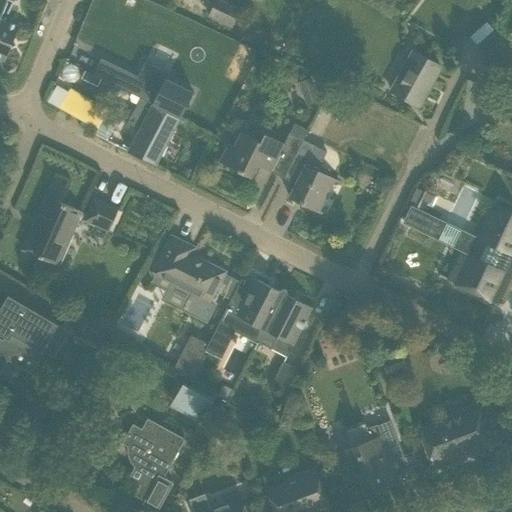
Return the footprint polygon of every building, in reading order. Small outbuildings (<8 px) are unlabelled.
[(0,0),(0,58),(5,60),(10,48),(16,45),(13,39),(18,26),(4,20),(13,1),(11,0),(0,0)] [(215,0),(208,16),(232,27),(240,9),(221,0),(215,0)] [(472,34),(469,37),(477,45),(503,75),(506,72),(509,75),(511,72),(511,52),(486,22),(472,34)] [(411,51),(390,90),(418,106),(440,67),(411,51)] [(101,57),(93,74),(116,86),(123,89),(142,99),(179,117),(192,92),(166,79),(169,74),(145,62),(138,76),(125,69),(101,57)] [(56,85),(47,101),(58,108),(59,107),(67,92),(56,85)] [(107,110),(69,89),(67,92),(59,107),(58,108),(97,129),(107,110)] [(335,93),(330,102),(339,107),(344,99),(335,93)] [(164,147),(179,117),(142,99),(128,124),(138,129),(127,151),(155,165),(164,147)] [(283,178),(285,174),(303,139),(307,130),(294,123),(290,133),(288,133),(283,143),(263,133),(259,142),(240,132),(233,146),(228,144),(219,162),(250,177),(256,164),(270,171),(272,167),(285,173),(283,178)] [(303,140),(285,174),(297,180),(289,197),(313,209),(322,191),(329,177),(316,170),(326,151),(315,146),(303,139),(303,140)] [(49,187),(22,249),(57,265),(81,212),(59,202),(63,193),(49,187)] [(416,188),(410,200),(418,204),(424,192),(416,188)] [(108,230),(109,228),(117,210),(94,200),(85,220),(108,230)] [(411,207),(403,223),(412,227),(411,227),(433,238),(441,222),(417,210),(415,209),(411,207)] [(439,274),(438,276),(501,306),(502,304),(499,303),(511,277),(509,275),(511,268),(511,222),(492,213),(480,238),(486,241),(486,242),(478,259),(477,261),(459,252),(447,278),(439,274)] [(209,264),(190,255),(194,248),(171,236),(162,254),(156,265),(160,267),(156,275),(189,292),(180,309),(205,322),(215,304),(209,301),(215,290),(224,273),(224,272),(221,270),(222,268),(210,262),(209,264)] [(224,273),(215,290),(228,296),(236,279),(224,273)] [(237,286),(211,338),(223,344),(231,328),(258,342),(285,289),(284,288),(278,291),(254,279),(248,292),(237,286)] [(285,289),(258,342),(271,348),(277,336),(292,344),(302,325),(311,307),(288,296),(286,289),(285,289)] [(0,372),(10,355),(23,351),(37,359),(42,350),(54,356),(68,331),(97,347),(99,343),(113,351),(118,342),(119,340),(70,312),(61,326),(7,295),(0,307),(0,334),(4,337),(2,340),(0,338),(0,372)] [(338,346),(339,343),(348,325),(330,317),(322,335),(321,336),(338,346)] [(115,326),(110,335),(116,338),(119,340),(130,346),(135,337),(115,326)] [(176,368),(196,373),(204,341),(184,336),(176,368)] [(113,351),(112,353),(121,358),(122,357),(123,358),(129,348),(127,347),(118,342),(113,351)] [(386,373),(404,367),(397,350),(380,356),(386,373)] [(282,390),(294,367),(283,362),(271,385),(282,390)] [(223,383),(217,394),(225,399),(231,388),(223,383)] [(198,424),(213,402),(184,384),(169,406),(198,424)] [(420,431),(425,445),(432,464),(472,448),(474,452),(497,444),(481,403),(479,404),(480,407),(462,415),(420,431)] [(155,511),(156,511),(166,495),(173,483),(163,477),(184,439),(147,418),(142,429),(132,424),(131,425),(121,443),(127,446),(127,452),(129,457),(131,462),(134,466),(128,478),(139,484),(133,495),(143,500),(141,504),(155,511)] [(347,429),(354,446),(336,453),(340,464),(347,483),(359,478),(365,494),(395,482),(387,461),(403,455),(390,421),(367,430),(364,422),(347,429)] [(231,445),(220,450),(225,464),(236,459),(231,445)] [(267,491),(272,504),(274,511),(305,511),(309,510),(309,511),(316,511),(329,507),(314,469),(288,479),(289,482),(267,491)] [(245,511),(236,489),(223,495),(227,504),(204,511),(245,511)]
